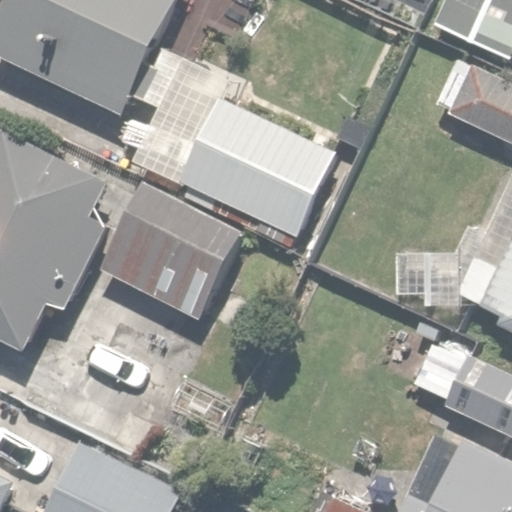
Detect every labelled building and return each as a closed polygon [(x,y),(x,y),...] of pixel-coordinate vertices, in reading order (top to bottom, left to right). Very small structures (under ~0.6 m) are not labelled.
[(190,0),(24,0),(2,48),(138,112),(190,0)] [(511,0),(450,0),(439,22),(511,57),(511,0)] [(511,80),(461,56),(439,101),(511,135),(511,80)] [(235,90),(192,180),(311,238),(355,148),(235,90)] [(45,348),(122,190),(127,181),(18,128),(0,164),(0,332),(3,327),(45,348)] [(153,178),(109,266),(208,315),(251,226),(153,178)] [(462,302),(469,305),(511,324),(511,255),(508,264),(484,254),(462,302)] [(511,363),(478,347),(451,402),(511,431),(511,363)] [(511,511),(511,452),(447,422),(403,511),(379,511),(339,493),(330,511),(511,511)] [(94,434),(54,511),(181,511),(195,485),(94,434)] [(0,511),(12,511),(30,479),(0,463),(0,511)]
